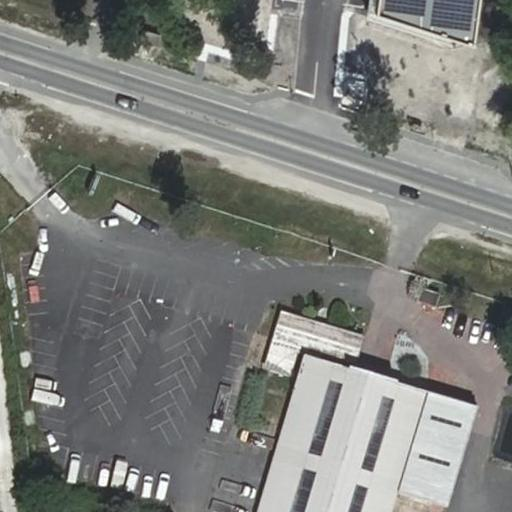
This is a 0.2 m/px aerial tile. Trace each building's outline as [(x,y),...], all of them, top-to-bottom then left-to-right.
[(476,0),(376,0),(376,11),(470,41),(476,0)] [(511,298),(511,277),(508,277),(503,296),(511,298)] [(436,295),(418,290),(415,303),(432,307),(436,295)] [(511,310),(501,306),(496,321),(511,326),(511,310)] [(363,336),(278,313),(261,368),(288,376),(295,357),(300,359),(271,452),(225,439),(202,511),(389,511),(394,497),(441,510),(472,411),(317,363),(320,353),(355,363),(363,336)] [(511,420),(500,419),(495,453),(511,455),(511,420)]
